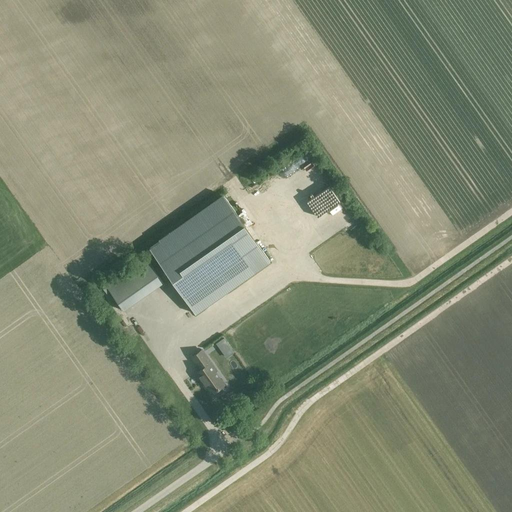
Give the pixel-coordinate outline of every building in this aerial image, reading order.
[(282,181),(286,185),(301,174),(292,163),(279,173),(280,176),(275,180),(278,184),(282,181)] [(290,192),(277,203),(282,208),(294,198),(290,192)] [(288,224),(296,234),(312,221),(312,222),(323,214),(325,217),(337,207),(327,194),(316,202),(314,199),(291,218),(293,220),(288,224)] [(289,283),(270,261),(244,220),(176,270),(187,290),(157,314),(166,338),(182,357),(289,283)] [(350,230),(331,243),(337,252),(356,240),(350,230)] [(315,265),(333,253),(327,245),(309,257),(315,265)] [(202,350),(192,357),(191,357),(200,370),(195,374),(202,383),(204,382),(212,393),(224,385),(215,372),(217,371),(202,350)]
